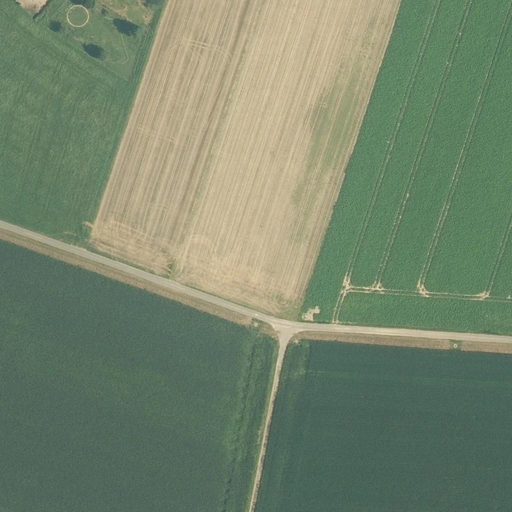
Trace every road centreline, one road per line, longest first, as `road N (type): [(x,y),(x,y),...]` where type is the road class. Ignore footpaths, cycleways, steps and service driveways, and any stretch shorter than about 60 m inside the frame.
road 1 (track): [(0,227),(291,333),(511,348)]
road 2 (track): [(161,0),(79,254)]
road 3 (track): [(258,511),(291,333)]
